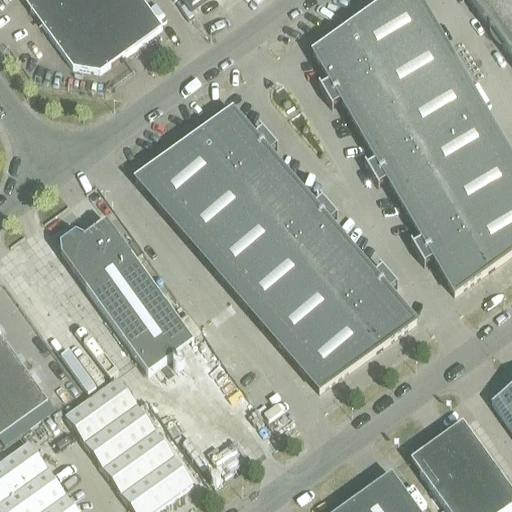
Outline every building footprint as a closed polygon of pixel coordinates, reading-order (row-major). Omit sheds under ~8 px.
[(20,0),(32,17),(58,52),(73,73),(100,77),(124,60),(126,62),(138,54),(136,51),(162,32),(138,0),(20,0)] [(184,0),(192,11),(208,0),(184,0)] [(341,106),(358,134),(357,134),(358,135),(376,165),(367,170),(365,167),(364,168),(378,192),(379,191),(379,190),(388,185),(404,213),(403,213),(404,214),(405,214),(422,244),(414,249),(412,246),(410,247),(424,270),(425,270),(425,269),(434,264),(454,299),(454,301),(511,259),(511,164),(506,154),(507,154),(506,153),(505,153),(483,115),(484,114),(483,113),(482,114),(460,75),(460,74),(459,74),(437,36),(437,34),(436,35),(415,0),(395,0),(313,59),(314,60),(330,86),(321,91),(319,88),(318,89),(332,113),(333,112),(333,111),(341,106)] [(511,0),(465,0),(488,31),(511,13),(511,0)] [(511,13),(488,31),(511,64),(511,13)] [(351,253),(351,252),(350,251),(350,252),(328,227),(336,221),(337,222),(338,221),(320,200),(319,201),(321,204),(314,210),(291,184),(291,183),(290,182),(290,183),(268,159),(276,152),(277,153),(278,152),(260,131),(259,132),(261,135),(254,141),(233,118),(234,117),(233,116),(136,186),(137,187),(171,225),(170,226),(171,227),(172,226),(201,260),(200,260),(201,261),(202,261),(231,294),(230,295),(231,296),(232,295),(261,329),(260,329),(261,330),(262,330),(291,363),(290,364),(291,365),(291,364),(319,396),(318,397),(319,398),(416,328),(416,327),(415,327),(388,297),(396,290),(397,291),(398,290),(380,269),(379,270),(381,273),(374,280),(351,253)] [(60,249),(61,259),(148,380),(194,347),(107,226),(77,247),(68,244),(60,249)] [(0,440),(48,406),(0,338),(0,440)] [(66,423),(84,449),(136,411),(118,386),(66,423)] [(511,392),(511,393),(492,408),(511,435),(511,392)] [(84,449),(103,475),(155,437),(136,411),(84,449)] [(411,466),(443,511),(511,511),(511,496),(463,428),(411,466)] [(103,475),(122,501),(174,463),(155,437),(103,475)] [(0,470),(0,509),(47,476),(29,450),(0,470)] [(174,463),(122,501),(129,511),(161,511),(192,490),(174,463)] [(0,509),(0,511),(51,511),(66,502),(47,476),(0,509)] [(414,511),(391,479),(345,511),(414,511)] [(51,511),(72,511),(66,502),(51,511)]
